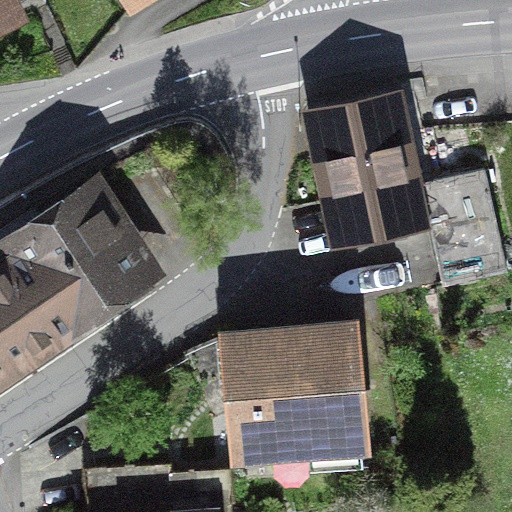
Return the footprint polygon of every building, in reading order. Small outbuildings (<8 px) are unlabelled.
[(123,0),(130,10),(146,0),(123,0)] [(387,99),(319,114),(345,232),(427,214),(412,143),(398,146),(387,99)] [(430,226),(443,284),(506,271),(484,168),(433,179),(442,223),(430,226)] [(57,328),(143,271),(81,178),(41,205),(50,219),(0,252),(0,257),(5,265),(3,266),(26,299),(34,294),(57,328)] [(3,266),(0,267),(0,366),(57,328),(34,294),(26,299),(3,266)] [(351,322),(228,332),(239,476),(362,466),(351,322)] [(93,468),(96,509),(229,500),(227,469),(168,473),(167,463),(93,468)]
